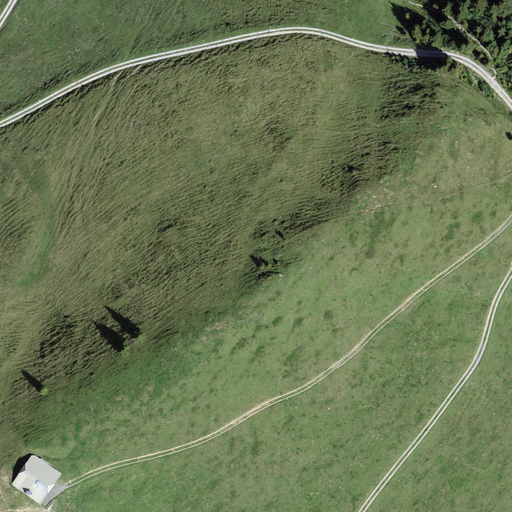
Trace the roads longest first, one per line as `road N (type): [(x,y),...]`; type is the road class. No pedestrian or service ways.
road 1 (track): [(65,486),(198,443),(305,387),(511,219)]
road 2 (track): [(466,60),(290,30),(106,71),(0,124)]
road 3 (track): [(362,511),(469,371),(511,272)]
